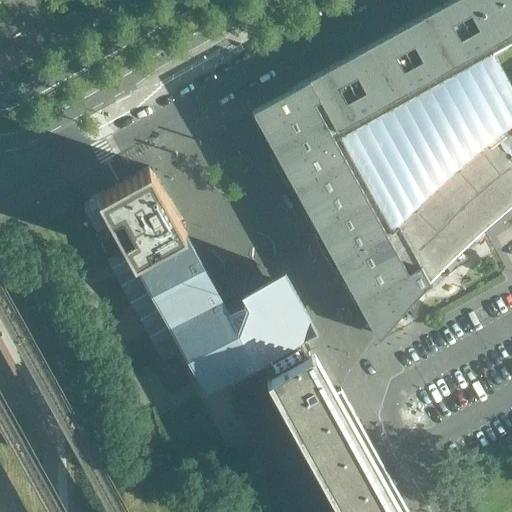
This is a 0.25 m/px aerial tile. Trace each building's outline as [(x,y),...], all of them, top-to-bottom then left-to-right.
[(511,0),(450,0),(307,79),(290,88),(274,97),(272,98),(255,108),(253,108),(254,110),(258,117),(259,119),(263,126),(264,128),(274,145),(274,147),(284,164),(285,166),(294,183),(295,184),(305,202),(306,203),(315,221),(316,222),(326,240),(327,241),(336,259),(337,260),(357,297),(358,298),(368,316),(368,317),(378,334),(379,333),(385,325),(393,317),(400,308),(408,299),(420,286),(425,281),(439,266),(455,251),(471,236),(488,221),(504,207),(511,200),(511,0)] [(228,52),(230,57),(243,50),(240,46),(228,52)] [(102,191),(103,192),(123,234),(121,235),(127,247),(111,256),(110,257),(113,263),(157,343),(175,333),(207,390),(257,363),(263,359),(271,373),(296,360),(308,353),(300,338),(309,333),(317,329),(285,271),(244,293),(246,297),(247,299),(235,306),(228,310),(220,296),(194,248),(184,229),(179,220),(179,221),(149,165),(144,168),(143,168),(131,175),(130,175),(129,176),(130,176),(117,183),(116,183),(103,190),(102,191)] [(111,256),(127,247),(121,235),(104,245),(111,256)] [(409,511),(403,501),(367,435),(341,387),(336,390),(325,369),(322,364),(317,367),(309,352),(308,353),(296,360),(271,373),(270,374),(293,414),(288,417),(287,417),(339,511),(409,511)]
